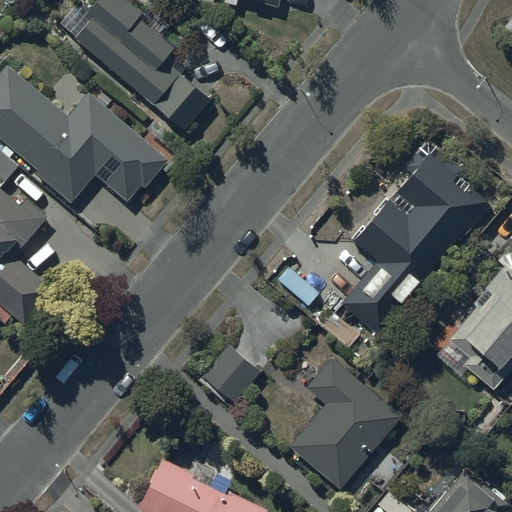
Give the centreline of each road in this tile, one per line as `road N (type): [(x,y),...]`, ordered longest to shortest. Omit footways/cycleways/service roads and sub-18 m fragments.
road 1 (tertiary): [(0,490),(394,25)]
road 2 (residential): [(394,25),(511,123)]
